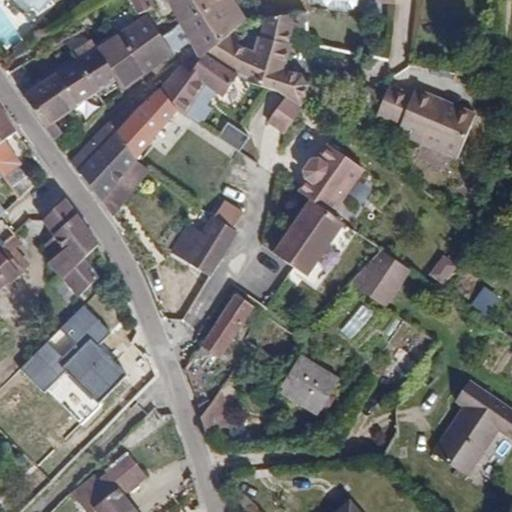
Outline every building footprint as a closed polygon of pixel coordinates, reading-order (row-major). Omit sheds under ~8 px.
[(13,0),(15,1),(15,0),(24,0),(32,7),(35,5),(40,9),(49,0),(13,0)] [(24,0),(15,0),(15,1),(27,13),(32,7),(24,0)] [(131,0),(138,15),(146,13),(155,9),(152,0),(131,0)] [(169,0),(182,24),(201,57),(206,53),(219,41),(203,14),(206,11),(198,0),(169,0)] [(219,41),(228,37),(244,21),(231,0),(198,0),(206,11),(203,14),(219,41)] [(358,0),(323,0),(323,3),(327,8),(352,10),(358,5),(358,0)] [(299,15),(269,18),(263,38),(291,46),(299,15)] [(115,79),(124,91),(173,52),(164,38),(148,18),(119,35),(116,30),(93,43),(115,79)] [(219,41),(206,53),(223,67),(224,66),(238,48),(228,37),(219,41)] [(255,51),(247,81),(278,90),(284,68),(291,46),(263,38),(259,37),(255,51)] [(97,92),(115,79),(93,43),(91,40),(72,52),(75,57),(97,92)] [(255,51),(238,48),(224,66),(239,76),(247,81),(255,51)] [(223,67),(206,53),(201,57),(182,66),(207,86),(218,93),(225,97),(239,76),(224,66),(223,67)] [(70,111),(97,92),(75,57),(65,63),(68,68),(49,80),(70,111)] [(40,85),(49,80),(68,68),(65,63),(37,80),(40,85)] [(161,91),(177,110),(186,115),(207,86),(182,66),(161,91)] [(284,68),(278,90),(286,96),(302,105),(309,84),(302,73),(284,68)] [(20,91),(56,141),(63,135),(54,122),(70,111),(49,80),(40,85),(37,80),(20,91)] [(218,93),(207,86),(186,115),(204,126),(216,108),(210,104),(218,93)] [(390,86),(377,117),(400,126),(398,133),(456,157),(473,115),(415,90),(412,96),(390,86)] [(109,123),(137,158),(177,110),(161,91),(137,110),(130,101),(109,123)] [(302,105),(286,96),(269,121),(286,133),(302,105)] [(0,107),(0,170),(13,191),(19,198),(34,185),(19,167),(21,165),(5,141),(17,131),(0,107)] [(231,121),(221,136),(242,151),(253,136),(231,121)] [(70,162),(102,201),(137,158),(109,123),(70,162)] [(310,199),(332,214),(363,169),(328,144),(318,158),(311,160),(304,170),(305,177),(310,182),(302,194),(310,199)] [(137,158),(102,201),(114,218),(152,169),(137,158)] [(19,198),(13,191),(6,197),(12,204),(19,198)] [(65,198),(42,220),(54,237),(44,245),(54,258),(50,263),(65,281),(68,276),(82,294),(99,277),(85,259),(99,244),(65,198)] [(332,214),(310,199),(273,252),(307,276),(344,223),(332,214)] [(224,202),(215,220),(235,231),(244,213),(224,202)] [(210,217),(202,231),(193,225),(176,253),(185,259),(189,261),(215,220),(210,217)] [(189,261),(211,276),(238,232),(235,231),(215,220),(189,261)] [(0,247),(0,251),(20,274),(30,265),(16,249),(23,244),(14,234),(12,236),(0,247)] [(359,290),(357,290),(381,306),(413,271),(381,249),(349,283),(359,290)] [(0,280),(4,277),(10,283),(20,274),(0,251),(0,280)] [(68,276),(65,281),(78,298),(82,294),(68,276)] [(220,358),(255,307),(237,295),(203,346),(220,358)] [(61,369),(98,403),(127,376),(90,339),(61,369)] [(420,360),(404,382),(422,395),(450,353),(432,341),(420,360)] [(301,355),(278,391),(317,415),(341,379),(301,355)] [(433,453),(469,477),(500,432),(511,438),(511,408),(473,382),(457,401),(459,403),(464,406),(433,453)] [(200,419),(206,435),(235,421),(220,391),(211,402),(203,415),(200,419)] [(70,440),(65,445),(75,454),(80,450),(70,440)] [(75,454),(65,445),(58,452),(69,461),(75,454)] [(120,463),(137,485),(147,478),(130,456),(120,463)] [(135,511),(124,496),(137,485),(120,463),(99,479),(96,476),(74,493),(88,511),(94,511),(97,511),(135,511)] [(358,511),(351,502),(339,511),(358,511)]
